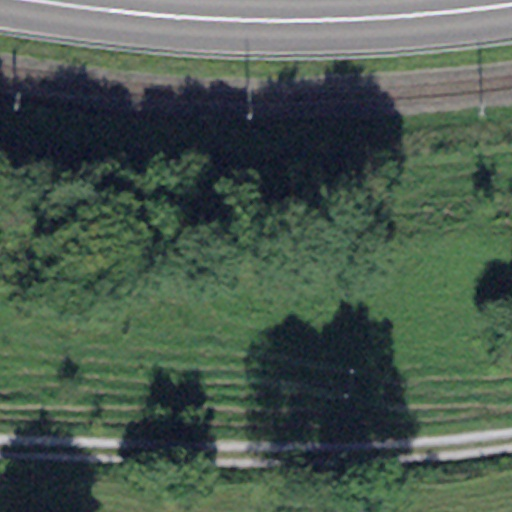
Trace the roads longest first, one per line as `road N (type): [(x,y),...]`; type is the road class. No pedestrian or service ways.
road 1 (track): [(511,441),(378,467),(0,450)]
road 2 (secondary): [(511,3),(268,20),(38,0)]
